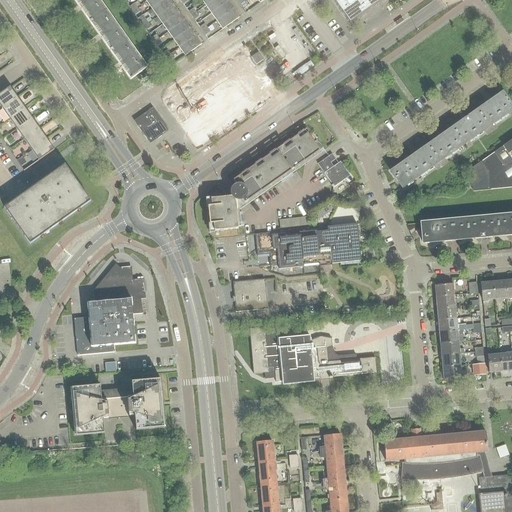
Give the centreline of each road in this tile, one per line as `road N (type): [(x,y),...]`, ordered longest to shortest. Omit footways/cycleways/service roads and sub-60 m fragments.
road 1 (residential): [(167,283),(183,350),(199,511)]
road 2 (secondary): [(169,194),(349,67)]
road 3 (residential): [(114,118),(287,0)]
road 4 (secondary): [(2,0),(112,157)]
road 5 (residential): [(364,159),(511,53)]
road 6 (secondary): [(118,144),(16,0)]
road 7 (secondary): [(217,504),(199,333)]
road 8 (residential): [(114,118),(30,0)]
road 9 (residential): [(227,416),(359,409)]
road 10 (unclassified): [(129,218),(71,266),(42,312)]
road 11 (residential): [(425,399),(413,270)]
road 12 (residential): [(413,270),(364,159)]
